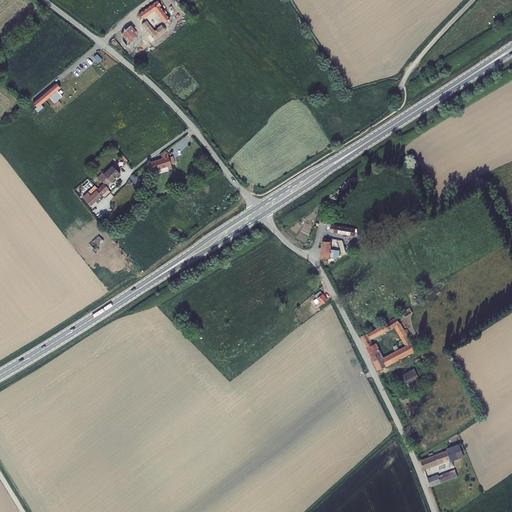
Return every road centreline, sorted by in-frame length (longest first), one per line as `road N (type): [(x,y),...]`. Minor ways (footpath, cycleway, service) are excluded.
road 1 (unclassified): [(43,0),(167,99),(255,208)]
road 2 (unclassified): [(433,511),(401,429),(316,263)]
road 3 (secondary): [(105,310),(262,215)]
road 4 (secondary): [(255,208),(105,310)]
road 5 (secondary): [(391,126),(255,208)]
road 6 (secondary): [(262,215),(391,126)]
road 7 (secondary): [(0,375),(105,310)]
